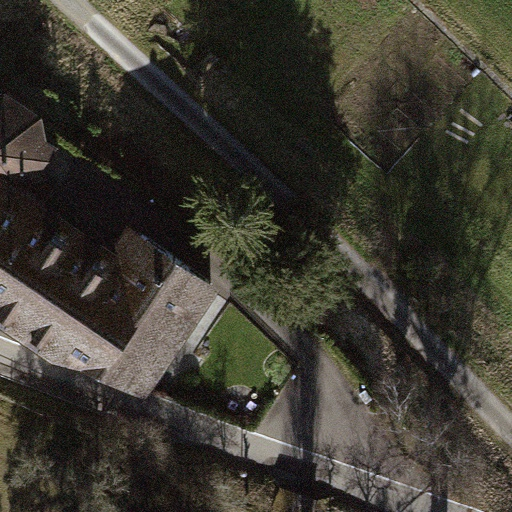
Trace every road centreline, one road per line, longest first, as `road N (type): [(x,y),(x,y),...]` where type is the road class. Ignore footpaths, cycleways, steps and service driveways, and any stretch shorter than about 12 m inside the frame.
road 1 (track): [(73,0),(511,427)]
road 2 (residential): [(0,357),(442,511)]
